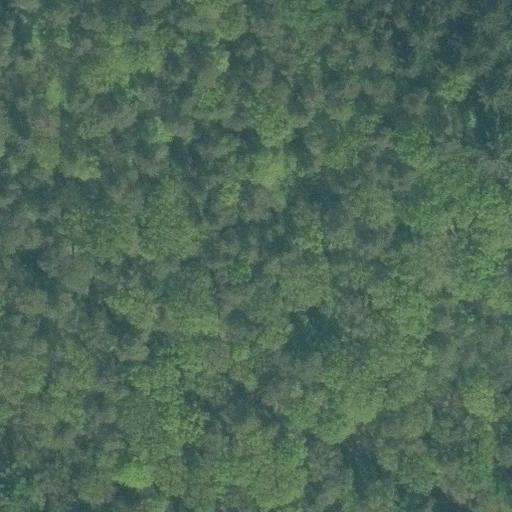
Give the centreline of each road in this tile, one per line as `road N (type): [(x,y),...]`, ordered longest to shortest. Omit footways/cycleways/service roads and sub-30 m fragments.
road 1 (unclassified): [(486,511),(0,211)]
road 2 (track): [(346,424),(465,216),(497,182),(511,179)]
